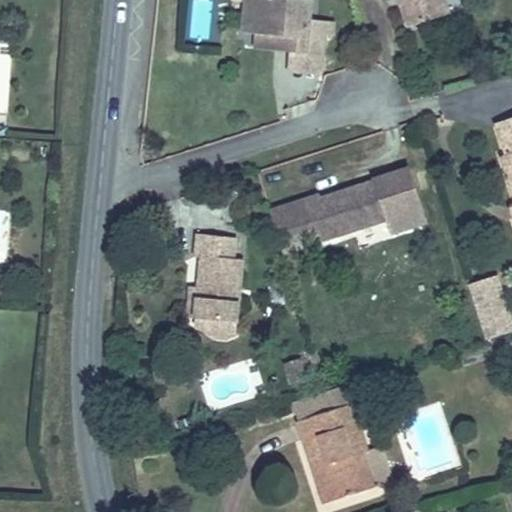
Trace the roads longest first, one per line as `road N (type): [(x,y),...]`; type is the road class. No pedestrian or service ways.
road 1 (tertiary): [(103,511),(85,395),(101,179)]
road 2 (residential): [(101,179),(165,171),(369,101)]
road 3 (tertiary): [(101,179),(117,0)]
